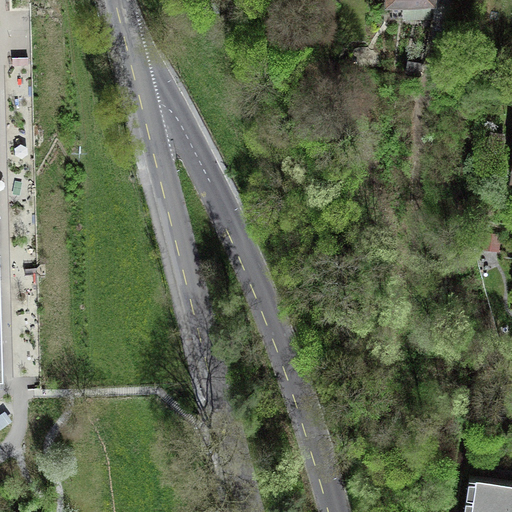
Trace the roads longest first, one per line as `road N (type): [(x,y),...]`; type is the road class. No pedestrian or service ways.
road 1 (tertiary): [(137,78),(184,131),(262,295),(334,511)]
road 2 (tertiary): [(137,78),(248,511)]
road 3 (track): [(429,70),(410,359)]
